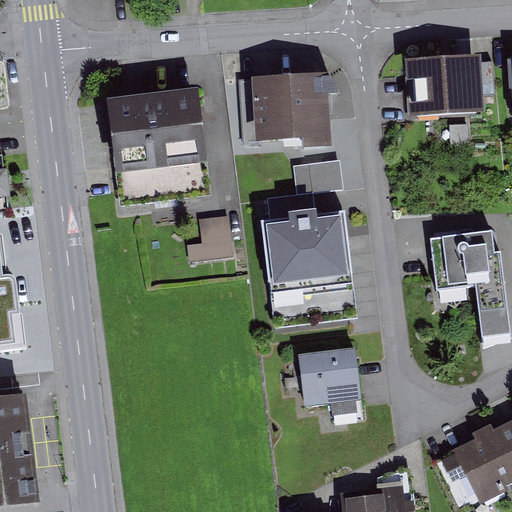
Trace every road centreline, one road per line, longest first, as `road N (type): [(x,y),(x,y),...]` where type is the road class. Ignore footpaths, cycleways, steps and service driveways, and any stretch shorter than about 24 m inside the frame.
road 1 (residential): [(511,376),(450,403),(421,394),(400,366),(355,28)]
road 2 (secondary): [(43,50),(99,511)]
road 3 (residential): [(43,50),(355,28)]
road 4 (residential): [(355,28),(511,18)]
